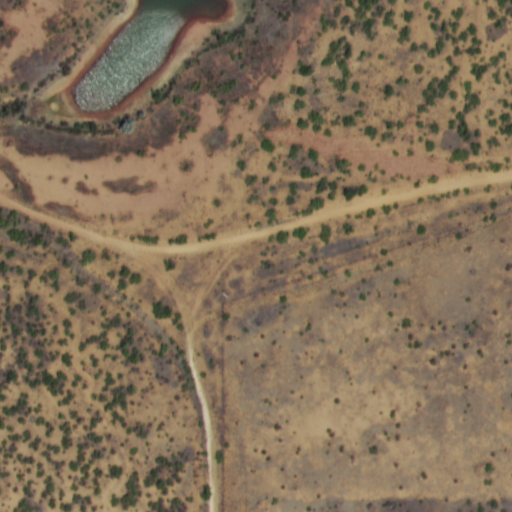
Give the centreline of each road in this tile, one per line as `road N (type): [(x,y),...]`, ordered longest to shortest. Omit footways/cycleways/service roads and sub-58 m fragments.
road 1 (residential): [(218,358),(276,255),(511,175)]
road 2 (residential): [(217,511),(218,358)]
